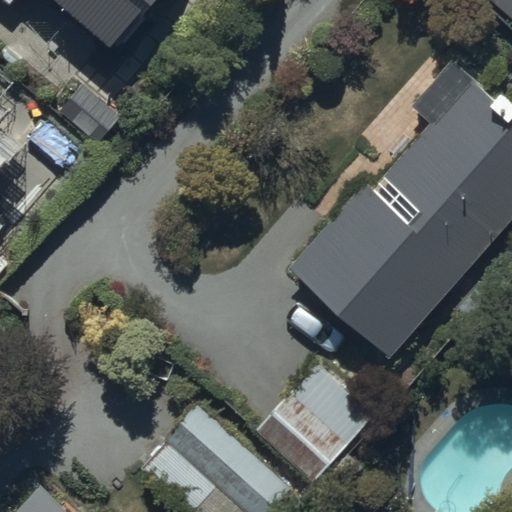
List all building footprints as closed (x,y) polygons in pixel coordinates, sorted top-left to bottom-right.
[(71,0),(118,40),(152,0),(71,0)] [(511,0),(491,0),(511,19),(511,0)] [(393,355),(511,219),(511,124),(507,130),(475,102),(489,87),(452,55),(412,101),(432,119),(377,182),(372,178),(293,268),(280,256),(253,286),(300,327),(327,297),(393,355)] [(0,273),(15,256),(0,243),(0,147),(1,146),(0,145),(0,273)] [(378,413),(322,361),(259,428),(315,480),(378,413)] [(271,511),(295,487),(202,402),(142,467),(191,511),(271,511)] [(79,511),(44,480),(13,511),(79,511)]
